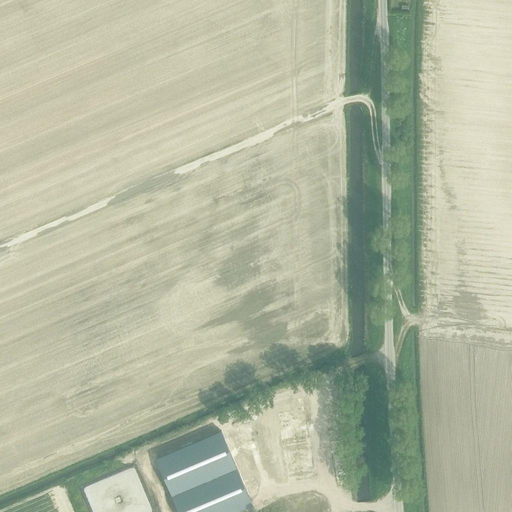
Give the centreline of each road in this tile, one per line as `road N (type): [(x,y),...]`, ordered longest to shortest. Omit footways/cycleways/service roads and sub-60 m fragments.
road 1 (unclassified): [(399,511),(383,0)]
road 2 (track): [(0,246),(342,101),(367,98)]
road 3 (track): [(383,10),(367,98),(386,173)]
